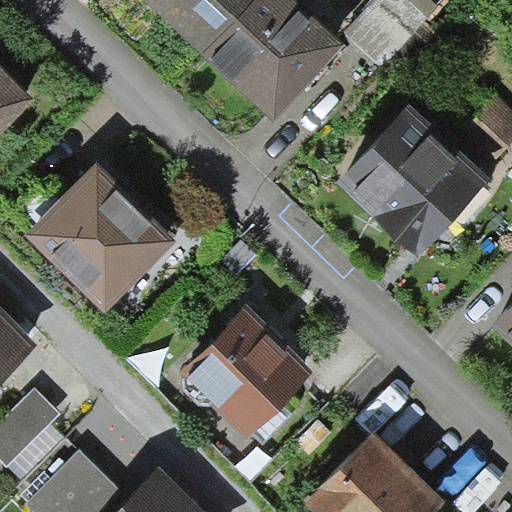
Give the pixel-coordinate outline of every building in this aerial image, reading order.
[(141,0),(274,126),(344,53),(288,0),(141,0)] [(0,111),(34,76),(0,43),(0,111)] [(484,169),(495,158),(414,83),(340,161),(420,235),(448,205),(458,215),(494,177),(484,169)] [(13,198),(106,288),(178,215),(99,139),(53,185),(39,171),(13,198)] [(511,322),(511,283),(493,305),(511,322)] [(0,361),(36,328),(0,289),(0,361)] [(179,358),(247,422),(312,353),(244,289),(179,358)] [(0,451),(7,458),(60,407),(36,383),(0,417),(0,451)] [(299,487),(326,511),(410,511),(438,483),(366,416),(299,487)] [(86,511),(120,479),(80,440),(28,492),(48,511),(86,511)] [(212,511),(157,459),(105,511),(212,511)]
